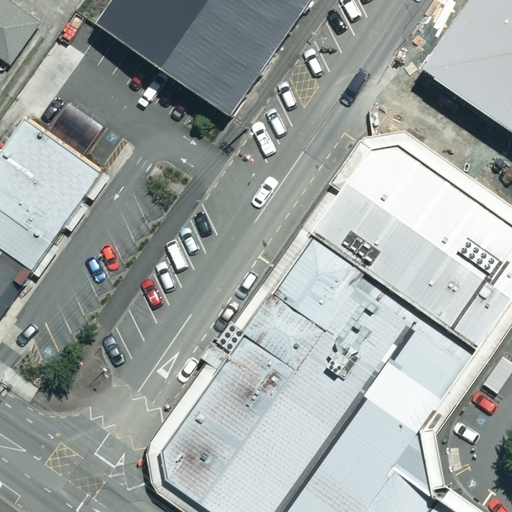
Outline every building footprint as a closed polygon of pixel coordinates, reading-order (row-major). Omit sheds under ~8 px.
[(38,23),(5,0),(0,0),(0,58),(8,64),(38,23)] [(317,0),(114,0),(97,26),(233,121),(317,0)] [(511,0),(451,0),(428,34),(426,37),(424,41),(422,45),(421,49),(420,53),(420,57),(420,61),(421,65),(423,69),(424,73),(427,76),(429,79),(432,82),(436,85),(439,87),(511,136),(511,0)] [(0,314),(105,167),(35,118),(0,167),(0,314)] [(511,202),(409,131),(369,138),(154,442),(152,454),(155,483),(161,492),(190,511),(487,511),(453,487),(442,432),(511,331),(511,202)]
